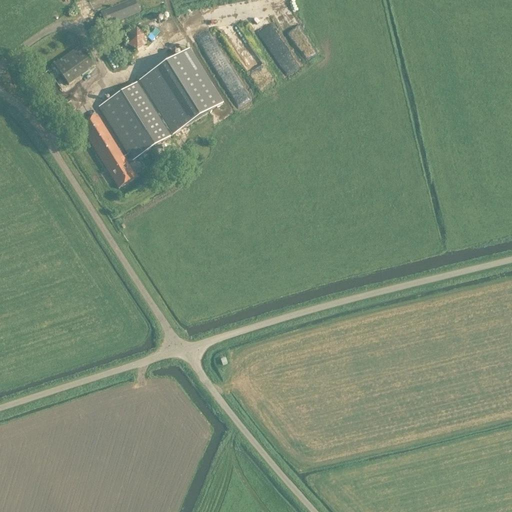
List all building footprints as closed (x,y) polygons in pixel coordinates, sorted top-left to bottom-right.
[(134,0),(121,0),(99,9),(104,23),(138,10),(134,0)] [(142,29),(124,30),(125,44),(142,43),(142,29)] [(246,35),(233,42),(258,83),(270,76),(246,35)] [(283,69),(293,63),(276,37),(266,44),(283,69)] [(93,64),(79,44),(53,63),(67,82),(93,64)] [(188,49),(142,78),(98,105),(126,151),(121,155),(95,113),(78,123),(117,187),(135,176),(125,161),(221,102),(188,49)] [(220,50),(211,54),(225,86),(231,84),(228,78),(232,77),(220,50)]
